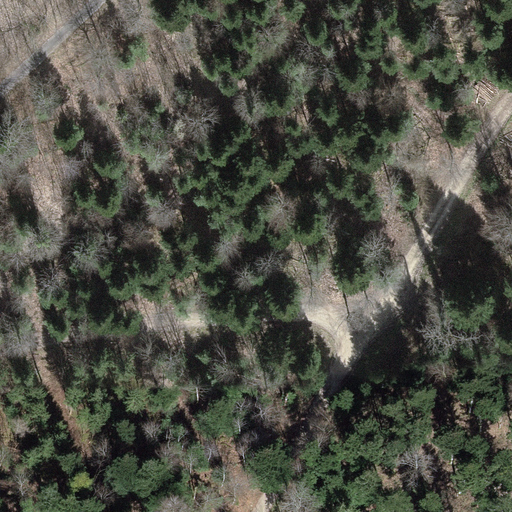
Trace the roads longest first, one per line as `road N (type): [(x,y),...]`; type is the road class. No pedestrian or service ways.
road 1 (track): [(511,91),(410,247),(258,511)]
road 2 (track): [(0,350),(172,319),(275,323),(353,346)]
road 3 (track): [(0,91),(101,0)]
